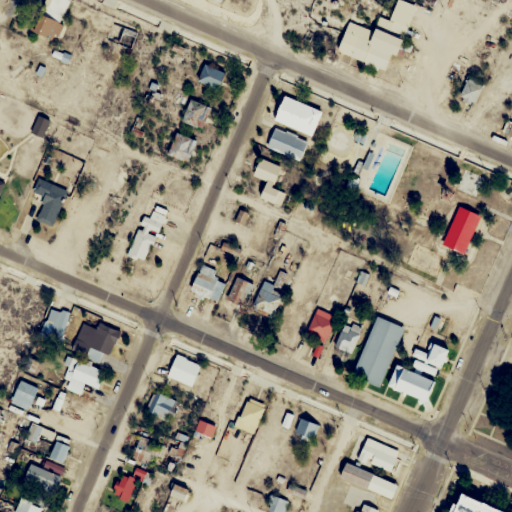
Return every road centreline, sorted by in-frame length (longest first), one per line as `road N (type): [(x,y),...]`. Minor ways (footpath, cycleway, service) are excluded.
road 1 (residential): [(74,511),(270,55)]
road 2 (residential): [(442,439),(0,250)]
road 3 (residential): [(146,0),(511,154)]
road 4 (residential): [(413,511),(511,279)]
road 5 (track): [(233,511),(100,454)]
